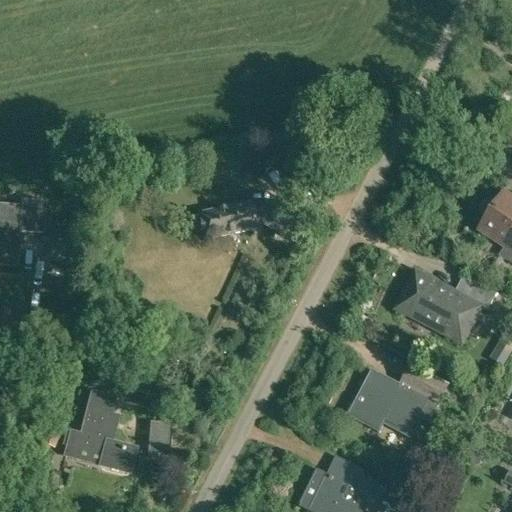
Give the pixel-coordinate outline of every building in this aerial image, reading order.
[(481,217),(486,220),(480,229),(506,246),(500,256),(511,263),(511,199),(504,194),(498,202),(493,199),(487,200),(483,202),(480,206),(480,211),(481,217)] [(0,265),(17,267),(20,231),(42,233),(45,203),(22,201),(21,207),(0,204),(0,265)] [(200,215),(206,240),(259,228),(258,226),(263,225),(275,232),(290,206),(258,203),(254,204),(254,203),(200,215)] [(292,206),(288,210),(288,215),(296,216),(297,206),(292,206)] [(52,262),(75,263),(77,233),(71,233),(54,231),(52,262)] [(470,274),(482,280),(486,273),(474,266),(470,274)] [(395,310),(462,345),(482,307),(488,310),(496,294),(478,285),(467,279),(463,277),(455,292),(415,271),(395,310)] [(467,279),(478,285),(480,282),(469,276),(467,279)] [(511,341),(511,340),(511,320),(506,316),(496,329),(511,341)] [(499,343),(511,350),(511,343),(502,338),(499,343)] [(228,371),(236,375),(241,364),(233,360),(228,371)] [(383,424),(411,438),(421,418),(429,423),(439,405),(437,404),(442,395),(445,397),(451,386),(448,384),(450,379),(425,365),(420,376),(409,371),(401,386),(371,370),(347,415),(379,432),(383,424)] [(62,458),(130,476),(137,448),(111,441),(117,418),(109,416),(113,399),(92,394),(81,436),(66,432),(62,448),(65,448),(62,458)] [(148,459),(166,460),(168,426),(151,424),(148,459)] [(50,427),(42,445),(54,450),(61,432),(50,427)] [(467,452),(472,468),(488,462),(483,447),(467,452)] [(299,505),(313,511),(391,511),(392,510),(390,504),(384,501),(390,489),(364,477),(358,489),(317,469),(299,505)] [(511,511),(511,470),(503,484),(511,487),(511,511)]
